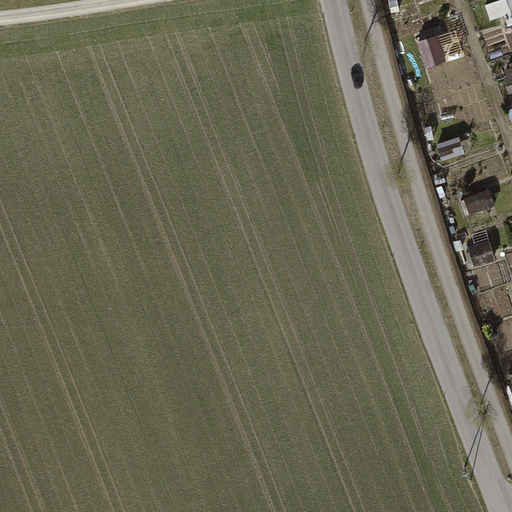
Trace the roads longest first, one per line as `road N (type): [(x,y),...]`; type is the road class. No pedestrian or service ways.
road 1 (tertiary): [(505,511),(401,233),(334,0)]
road 2 (track): [(458,0),(511,148)]
road 3 (track): [(137,0),(0,18)]
